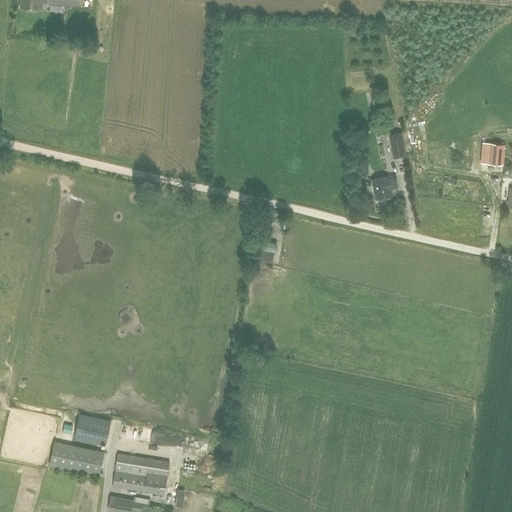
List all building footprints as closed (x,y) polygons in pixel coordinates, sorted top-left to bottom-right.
[(42,10),(42,3),(42,0),(19,0),(19,8),(42,10)] [(406,155),(402,132),(389,134),(392,157),(406,155)] [(488,163),(490,143),(482,142),(480,162),(488,163)] [(488,163),(503,164),(504,144),(490,143),(488,163)] [(394,176),(389,177),(388,176),(372,179),(376,199),(392,195),(391,189),(397,188),(394,176)] [(272,264),(276,243),(261,240),(257,261),(272,264)] [(110,421),(79,414),(74,436),(96,441),(95,444),(100,445),(100,442),(105,443),(110,421)] [(99,476),(104,452),(54,441),(49,465),(99,476)] [(112,486),(164,494),(169,462),(117,453),(112,486)] [(107,509),(125,511),(131,511),(131,510),(141,511),(142,507),(148,508),(149,504),(143,503),(133,501),(134,499),(110,495),(107,509)]
